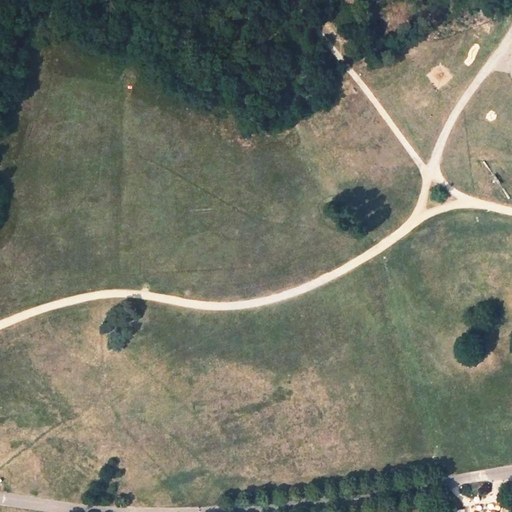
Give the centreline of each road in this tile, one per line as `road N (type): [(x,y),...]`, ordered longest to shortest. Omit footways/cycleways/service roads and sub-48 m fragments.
road 1 (track): [(0,325),(116,293),(214,306),(260,301),(320,281),(414,221)]
road 2 (track): [(289,0),(428,175)]
road 3 (track): [(428,175),(456,110),(511,34)]
